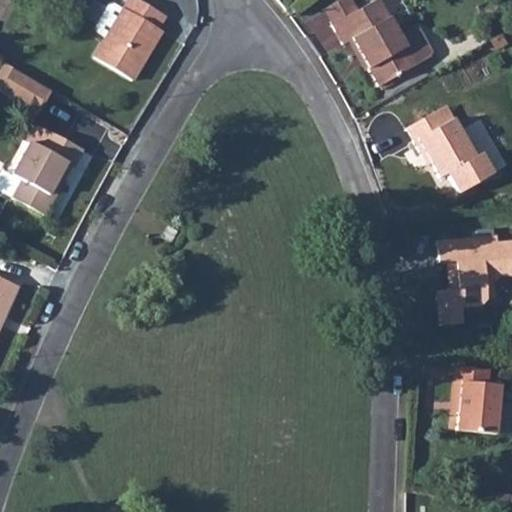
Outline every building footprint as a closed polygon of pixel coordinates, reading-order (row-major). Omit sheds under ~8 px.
[(156,30),(164,17),(135,0),(126,0),(121,10),(112,5),(106,6),(94,26),(96,32),(105,37),(92,58),(131,81),(160,32),(156,30)] [(331,25),(355,11),(348,0),(339,0),(322,10),(331,25)] [(374,0),(355,11),(331,25),(342,45),(350,40),(377,87),(378,86),(390,79),(429,57),(430,52),(418,29),(412,28),(398,36),(377,0),(374,0)] [(0,92),(36,113),(48,92),(2,64),(0,68),(0,92)] [(393,83),(390,79),(378,86),(381,90),(393,83)] [(413,85),(403,91),(409,102),(419,96),(413,85)] [(424,153),(438,177),(473,158),(451,120),(443,124),(440,119),(436,112),(406,129),(421,155),(424,153)] [(448,114),(440,119),(443,124),(451,120),(448,114)] [(0,193),(42,216),(52,198),(47,195),(64,164),(69,166),(71,168),(80,150),(31,124),(22,141),(26,144),(9,176),(0,170),(0,193)] [(438,177),(424,153),(421,155),(434,179),(438,177)] [(47,195),(52,198),(69,166),(64,164),(47,195)] [(163,236),(152,230),(146,241),(158,246),(163,236)] [(511,241),(495,243),(495,237),(434,242),(436,263),(445,263),(446,274),(454,273),(455,283),(457,309),(479,307),(485,299),(493,299),(493,284),(498,278),(511,276),(511,241)] [(454,273),(446,274),(447,284),(455,283),(454,273)] [(0,321),(15,287),(0,279),(0,321)] [(511,407),(511,403),(497,402),(499,385),(486,385),(488,370),(453,367),(451,383),(459,383),(456,413),(454,431),(510,436),(511,407)] [(459,383),(451,383),(448,412),(456,413),(459,383)]
